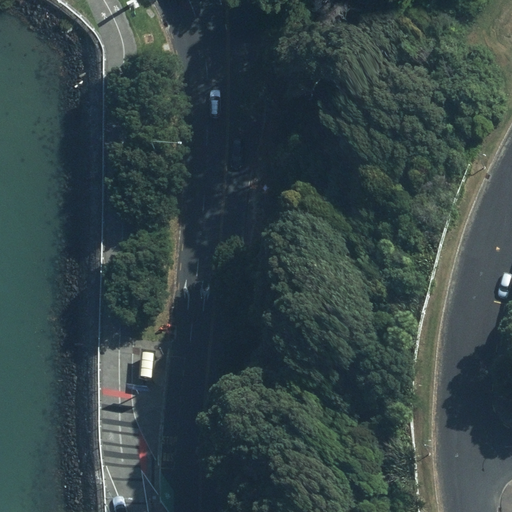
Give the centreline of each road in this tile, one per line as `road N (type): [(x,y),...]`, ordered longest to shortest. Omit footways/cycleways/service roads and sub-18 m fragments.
road 1 (secondary): [(226,98),(191,511)]
road 2 (residential): [(511,198),(487,255),(466,347),(463,452)]
